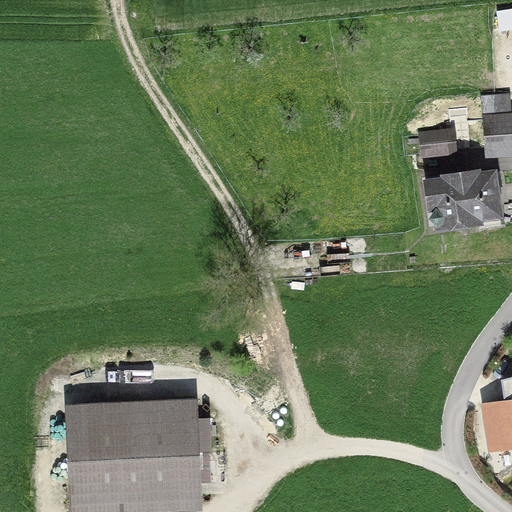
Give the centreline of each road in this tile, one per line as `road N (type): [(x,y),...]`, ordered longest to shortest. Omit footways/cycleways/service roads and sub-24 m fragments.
road 1 (track): [(114,0),(139,77),(223,203),(263,280),(293,406),(323,449)]
road 2 (residential): [(496,511),(461,478),(448,433),(471,371),(511,308)]
